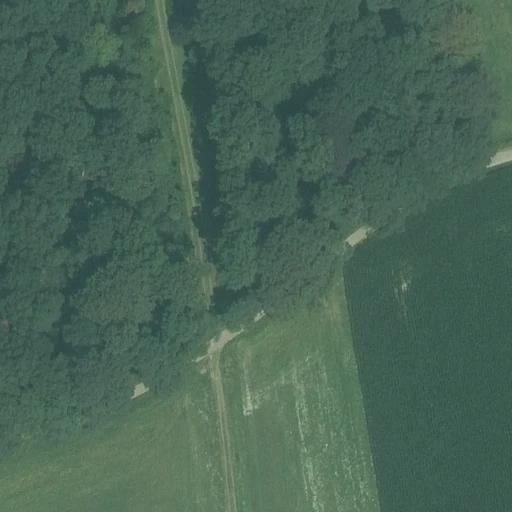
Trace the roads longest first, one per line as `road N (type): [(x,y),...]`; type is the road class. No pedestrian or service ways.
road 1 (unclassified): [(0,447),(71,424),(154,380),(431,183),(511,159)]
road 2 (track): [(216,332),(165,5)]
road 3 (track): [(216,332),(226,359),(235,511)]
